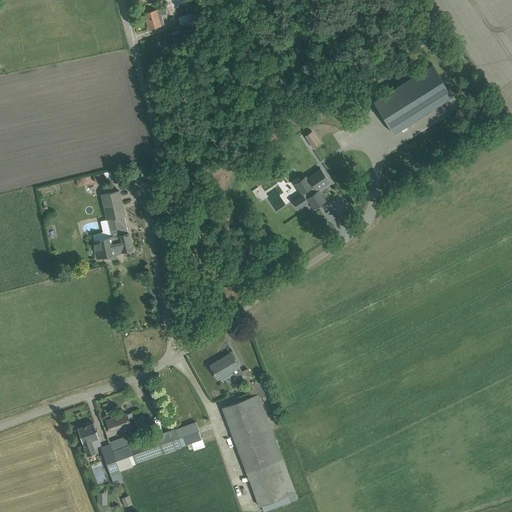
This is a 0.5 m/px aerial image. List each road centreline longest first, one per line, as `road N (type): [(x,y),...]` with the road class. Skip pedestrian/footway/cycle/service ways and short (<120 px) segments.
road 1 (unclassified): [(178,356),(147,216),(156,131),(121,0)]
road 2 (unclassified): [(178,356),(368,227)]
road 3 (unclassified): [(0,426),(178,356)]
